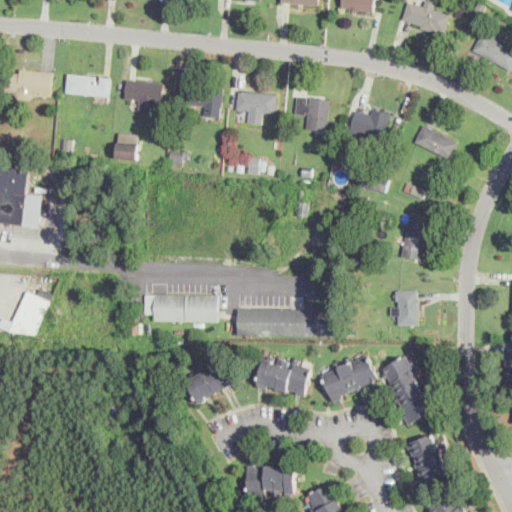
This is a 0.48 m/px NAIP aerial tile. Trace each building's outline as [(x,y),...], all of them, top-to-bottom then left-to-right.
[(374,11),(375,0),(343,0),(342,6),(374,11)] [(408,0),(402,20),(445,33),(451,13),(433,7),(435,1),(432,0),(425,0),(424,5),(408,0)] [(483,31),(474,49),(511,69),(511,46),(510,45),(511,41),(495,32),(492,36),(483,31)] [(55,71),(21,67),(21,72),(2,70),(0,89),(15,91),(19,98),(31,99),(36,94),(52,95),(55,71)] [(67,91),(111,94),(112,75),(68,73),(67,91)] [(126,97),(141,98),(140,110),(157,111),(157,100),(164,100),(166,81),(128,78),(126,97)] [(222,116),(226,87),(186,82),(184,102),(207,104),(206,114),(222,116)] [(237,107),(250,109),(249,121),(262,122),(264,110),(275,111),(277,92),(239,89),(237,107)] [(310,96),(331,98),(327,129),(307,127),(309,111),(306,111),(306,113),(295,112),(297,94),(307,95),(307,103),(310,103),(310,96)] [(351,130),(384,138),(390,112),(373,107),(371,112),(356,108),(351,130)] [(416,140),(451,157),(460,140),(425,123),(416,140)] [(140,132),(119,131),(118,157),(139,158),(140,132)] [(187,150),(169,148),(168,163),(186,165),(187,150)] [(0,165),(0,222),(40,227),(44,195),(28,193),(31,169),(0,165)] [(358,184),(388,190),(391,174),(362,168),(358,184)] [(430,215),(412,211),(402,253),(420,258),(430,215)] [(420,323),(420,288),(394,288),(394,323),(420,323)] [(37,332),(52,300),(29,289),(10,329),(37,332)] [(155,319),(219,320),(220,293),(147,292),(147,311),(155,311),(155,319)] [(335,335),(335,308),(239,307),(238,334),(335,335)] [(380,379),(368,352),(322,372),(334,399),(380,379)] [(381,367),(412,424),(437,410),(407,353),(381,367)] [(312,366),(265,356),(259,383),(307,393),(312,366)] [(188,380),(199,401),(238,381),(227,360),(188,380)] [(423,484),(451,476),(438,433),(410,442),(423,484)] [(248,464),(248,494),(298,494),(298,464),(248,464)] [(306,496),(314,511),(351,511),(334,480),(306,496)] [(432,511),(471,511),(454,491),(431,510),(432,511)]
